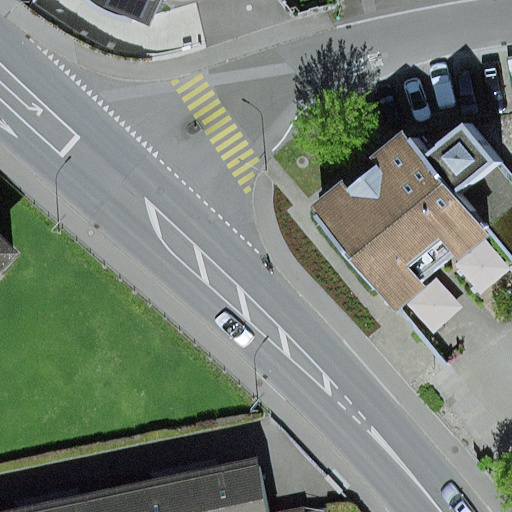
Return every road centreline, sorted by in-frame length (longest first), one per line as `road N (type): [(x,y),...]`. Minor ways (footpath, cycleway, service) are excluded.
road 1 (primary): [(438,511),(347,399),(120,181)]
road 2 (residential): [(120,181),(215,119),(317,69),(511,22)]
road 3 (primary): [(120,181),(0,70)]
